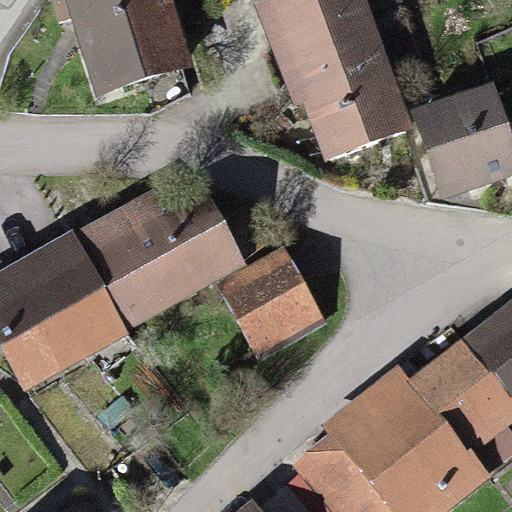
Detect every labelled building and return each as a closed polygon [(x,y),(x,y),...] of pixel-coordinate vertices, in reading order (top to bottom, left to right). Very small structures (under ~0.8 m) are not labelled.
[(151,0),(92,0),(57,11),(89,114),(178,86),(151,0)] [(379,0),(331,0),(253,27),(306,179),(401,146),(359,27),(386,17),(379,0)] [(481,108),(404,130),(427,213),(504,192),(481,108)] [(0,292),(0,372),(18,403),(231,278),(210,242),(191,210),(160,228),(147,206),(0,292)] [(239,225),(210,242),(231,278),(260,261),(239,225)] [(278,271),(221,304),(255,362),(312,329),(278,271)] [(511,304),(454,354),(511,421),(511,304)] [(400,400),(463,473),(511,431),(511,421),(454,354),(400,400)] [(327,450),(287,483),(311,511),(447,511),(475,488),(463,473),(400,400),(388,386),(321,443),(327,450)] [(311,511),(287,483),(253,511),(311,511)]
